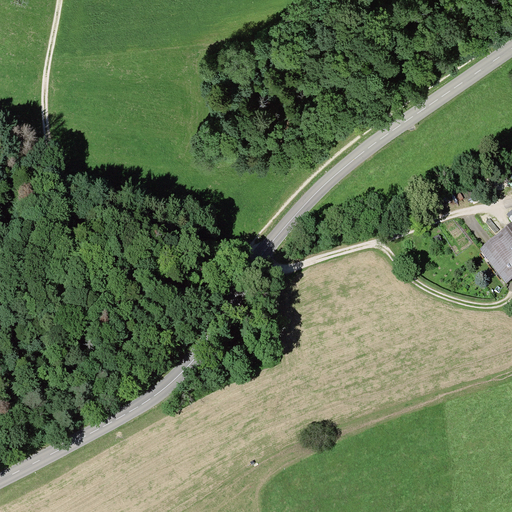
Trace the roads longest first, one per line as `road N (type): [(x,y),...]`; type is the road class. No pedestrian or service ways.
road 1 (tertiary): [(0,480),(112,422),(177,376),(309,199),(511,47)]
road 2 (track): [(262,254),(282,270),(364,245),(384,248),(435,293),(493,304),(511,296)]
road 3 (track): [(0,234),(153,277),(262,254)]
road 4 (track): [(76,259),(54,219),(44,91),(59,0)]
road 5 (track): [(364,245),(480,207)]
